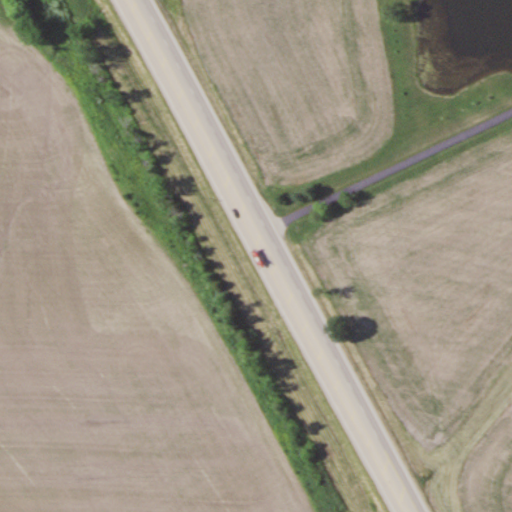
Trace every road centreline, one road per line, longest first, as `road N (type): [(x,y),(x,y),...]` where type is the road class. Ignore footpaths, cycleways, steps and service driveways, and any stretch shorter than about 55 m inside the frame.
road 1 (primary): [(412,511),(220,159)]
road 2 (primary): [(220,159),(134,0)]
